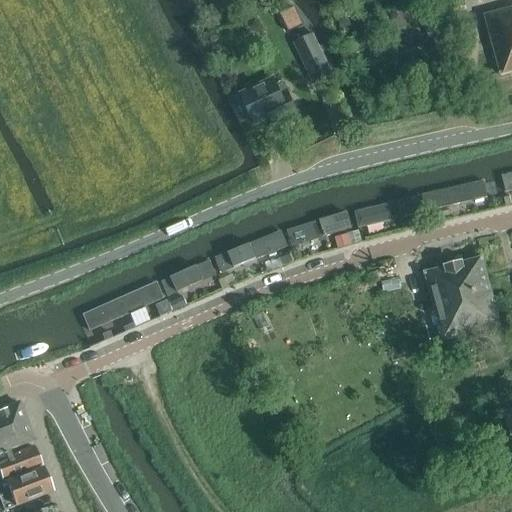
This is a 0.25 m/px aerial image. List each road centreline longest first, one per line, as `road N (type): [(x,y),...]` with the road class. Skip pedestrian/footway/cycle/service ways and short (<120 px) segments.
road 1 (tertiary): [(0,301),(314,175),(511,128)]
road 2 (residential): [(511,218),(375,252),(105,360)]
road 3 (track): [(224,511),(131,350)]
road 4 (tertiary): [(114,511),(46,388)]
